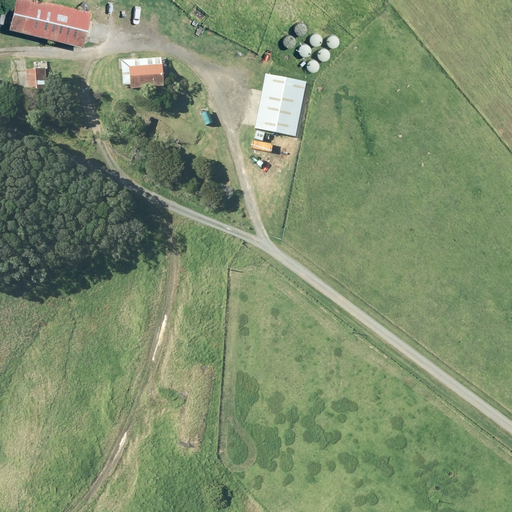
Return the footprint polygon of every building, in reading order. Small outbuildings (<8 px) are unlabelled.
[(87,8),(58,0),(11,0),(5,23),(77,42),(87,8)] [(295,34),(297,36),(299,36),(301,37),(303,36),(305,35),(306,33),(307,31),(307,29),(306,27),(305,26),(303,24),(301,24),(299,24),(297,25),(295,26),(294,28),(294,30),(294,33),(295,34)] [(311,45),(313,46),(315,47),(317,47),(319,46),(320,45),(322,44),(322,42),(322,40),(322,38),(321,36),(319,35),(317,34),(315,34),(312,35),(311,37),(310,39),(310,41),(310,43),(311,45)] [(328,46),(330,47),(332,48),(334,48),(336,48),(338,47),(339,45),(340,43),(340,41),(339,39),(338,37),(336,36),(334,35),(332,36),(330,36),(328,38),(327,40),(327,42),(327,44),(328,46)] [(284,47),(286,48),(288,49),(290,49),(292,49),(294,48),(295,46),(296,44),(296,42),(295,40),(294,38),(292,37),(290,36),(288,37),(286,37),(284,39),(283,41),(283,43),(283,45),(284,47)] [(300,55),(302,56),(304,57),(306,57),(308,57),(309,56),(311,54),(311,52),(311,50),(311,48),(309,46),(308,45),(306,44),(303,45),(301,45),(300,47),(299,49),(298,51),(299,53),(300,55)] [(319,59),(320,60),(322,61),(324,61),(326,60),(328,59),(329,57),(330,55),(330,53),(329,51),(328,50),(326,49),(324,48),(322,48),(320,49),(318,50),(317,52),(317,55),(318,57),(319,59)] [(166,57),(124,58),(124,85),(166,85),(166,57)] [(308,71),(310,72),(312,73),(314,73),(316,72),(317,71),(319,69),(319,68),(319,65),(319,63),(318,62),(316,61),(314,60),(312,60),(310,61),(308,62),(307,64),(307,67),(307,69),(308,71)] [(33,74),(25,73),(25,87),(42,87),(43,67),(33,66),(33,74)] [(305,83),(263,75),(252,127),(295,136),(305,83)]
